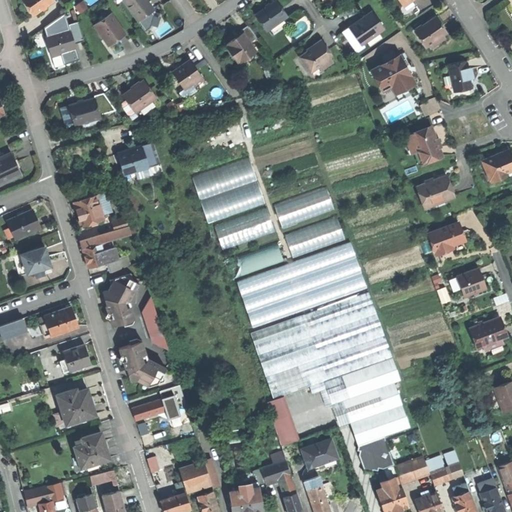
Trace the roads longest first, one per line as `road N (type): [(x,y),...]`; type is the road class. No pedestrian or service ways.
road 1 (residential): [(152,511),(85,282)]
road 2 (residential): [(200,29),(140,59),(28,93)]
road 3 (unknown): [(381,511),(346,434),(301,403)]
